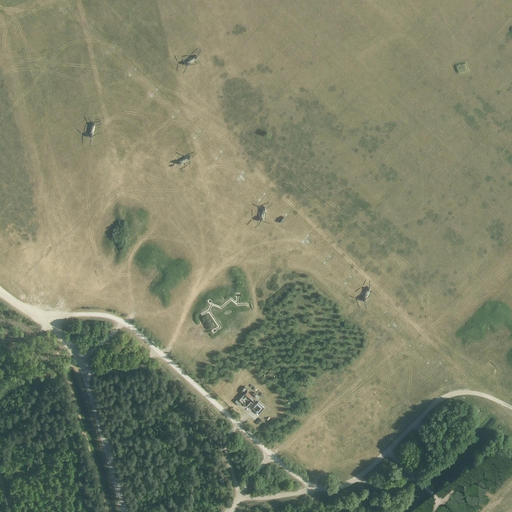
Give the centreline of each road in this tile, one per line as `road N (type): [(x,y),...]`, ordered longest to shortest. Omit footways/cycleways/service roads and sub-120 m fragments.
road 1 (track): [(234,422),(228,465),(241,495),(256,497),(356,477),(442,397),(482,394),(511,408)]
road 2 (track): [(126,511),(77,355),(47,317)]
road 3 (track): [(312,487),(162,356)]
road 4 (track): [(0,293),(36,315),(112,316),(162,356)]
